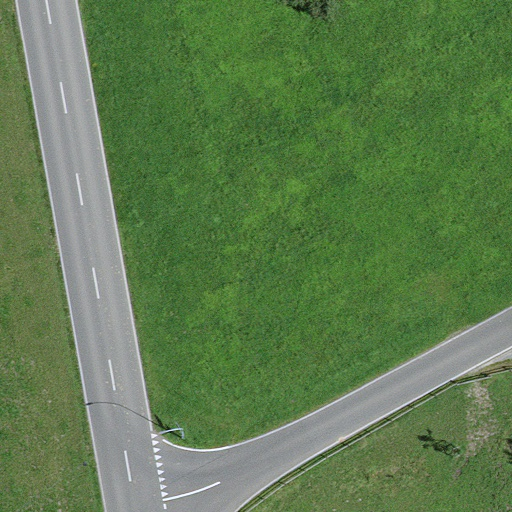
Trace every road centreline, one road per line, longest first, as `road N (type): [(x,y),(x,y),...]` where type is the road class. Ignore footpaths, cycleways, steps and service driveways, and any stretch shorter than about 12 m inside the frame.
road 1 (tertiary): [(44,0),(135,506)]
road 2 (residential): [(135,506),(214,485),(511,328)]
